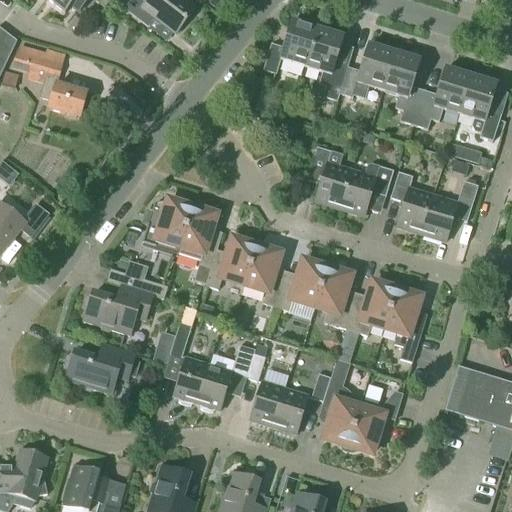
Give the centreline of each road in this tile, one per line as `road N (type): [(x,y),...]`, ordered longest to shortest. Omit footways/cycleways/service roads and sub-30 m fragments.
road 1 (residential): [(16,425),(105,444),(208,440),(402,499),(466,280)]
road 2 (residential): [(466,280),(287,230),(225,138),(184,104)]
road 3 (residential): [(184,104),(38,291)]
road 4 (residential): [(184,104),(101,47),(0,14)]
road 5 (residential): [(466,280),(511,138)]
road 6 (residential): [(511,31),(481,37),(378,8)]
road 7 (residential): [(268,0),(184,104)]
